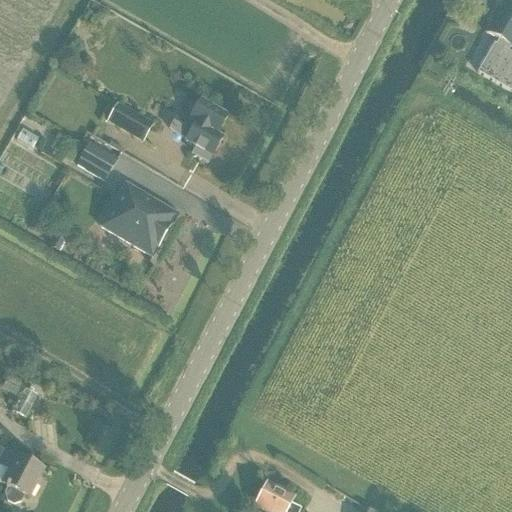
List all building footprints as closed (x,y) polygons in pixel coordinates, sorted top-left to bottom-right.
[(511,10),(503,5),(486,35),(511,50),(511,10)] [(511,56),(495,46),(479,74),(511,92),(511,56)] [(223,140),(217,137),(229,116),(201,100),(189,120),(179,114),(169,131),(186,140),(185,143),(195,149),(192,155),(209,164),(223,140)] [(144,144),(154,126),(118,105),(108,123),(144,144)] [(41,131),(36,141),(51,149),(56,139),(41,131)] [(118,161),(89,144),(76,167),(104,184),(118,161)] [(125,186),(101,228),(153,259),(178,217),(125,186)] [(55,236),(49,246),(60,252),(65,242),(55,236)] [(16,398),(23,386),(9,378),(2,390),(16,398)] [(26,420),(38,397),(25,389),(12,413),(26,420)] [(30,501),(46,472),(0,448),(0,435),(1,434),(0,433),(0,484),(8,488),(4,496),(7,504),(14,507),(22,504),(24,499),(30,501)] [(296,497),(268,482),(254,508),(262,511),(300,511),(301,511),(293,505),(296,497)]
